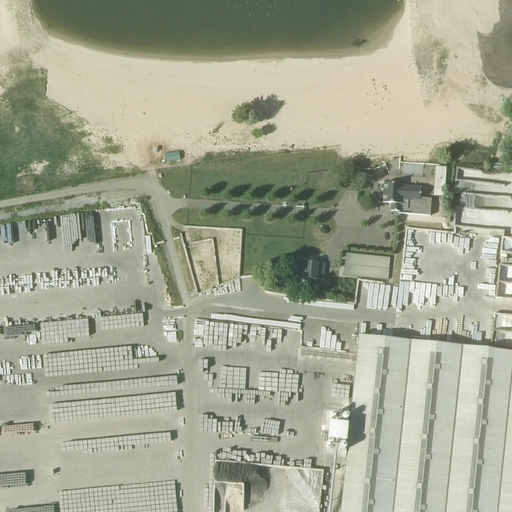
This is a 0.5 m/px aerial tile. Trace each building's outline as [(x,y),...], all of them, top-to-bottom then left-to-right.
[(435,167),(433,197),(444,198),(446,168),(435,167)] [(422,199),(422,188),(403,187),(404,185),(399,184),(398,183),(388,182),(387,184),(386,183),(384,204),(391,204),(391,211),(400,212),(400,210),(407,210),(408,201),(422,201),(422,199)] [(433,200),(422,199),(422,201),(408,201),(407,210),(400,210),(400,212),(400,215),(432,216),(433,200)] [(316,228),(306,235),(313,244),(322,237),(316,228)] [(387,280),(390,258),(345,254),(342,276),(387,280)] [(297,281),(304,282),(304,279),(316,280),(316,276),(326,277),(327,265),(317,264),(317,263),(306,262),(305,267),(299,266),(297,281)] [(194,280),(200,278),(197,271),(204,269),(203,264),(190,268),(194,280)] [(194,291),(200,288),(196,279),(189,282),(194,291)] [(335,288),(334,294),(354,297),(355,291),(335,288)] [(270,369),(271,322),(256,321),(256,328),(257,328),(256,368),(270,369)] [(304,347),(312,347),(312,332),(305,332),(304,347)] [(419,339),(411,338),(411,341),(358,336),(340,511),(511,511),(511,352),(419,343),(419,339)] [(267,444),(276,402),(253,398),(244,439),(267,444)] [(329,423),(328,441),(346,443),(348,425),(329,423)] [(260,491),(262,451),(253,451),(251,491),(260,491)] [(304,489),(301,511),(320,511),(323,491),(304,489)] [(294,495),(276,495),(275,511),(287,511),(289,511),(289,504),(294,504),(294,495)] [(223,511),(231,511),(233,502),(225,501),(223,511)]
